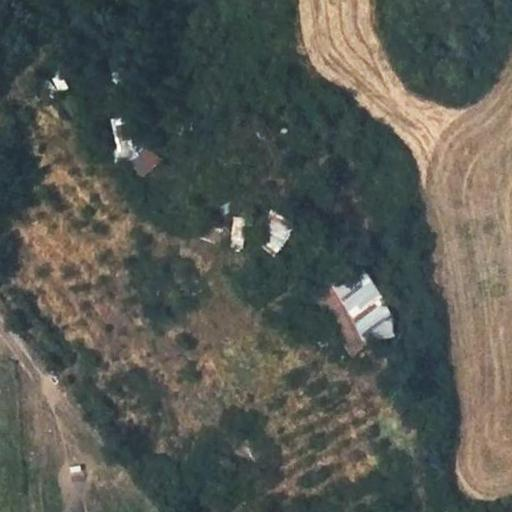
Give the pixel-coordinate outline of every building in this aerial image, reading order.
[(122,117),(109,119),(114,154),(127,152),(122,117)] [(142,178),(159,158),(143,145),(126,165),(142,178)] [(240,249),(245,218),(231,216),(227,248),(240,249)] [(274,221),(259,247),(276,256),(291,230),(274,221)] [(312,295),(349,358),(399,330),(363,266),(312,295)]
